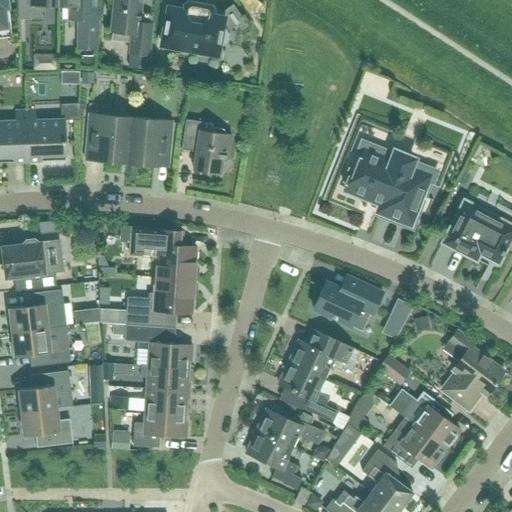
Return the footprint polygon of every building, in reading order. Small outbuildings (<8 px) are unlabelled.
[(57,5),(56,0),(28,0),(29,19),(41,19),(41,5),(57,5)] [(56,0),(57,5),(73,5),(73,19),(76,19),(75,48),(96,49),(99,0),(56,0)] [(130,33),(128,53),(148,55),(151,23),(138,22),(140,0),(112,0),(109,31),(130,33)] [(160,45),(216,55),(217,46),(225,41),(226,34),(217,20),(218,16),(211,15),(212,9),(210,6),(187,1),(183,4),(182,10),(167,7),(160,45)] [(358,92),(358,108),(380,109),(380,93),(358,92)] [(34,120),(33,110),(24,111),(26,161),(64,159),(63,119),(34,120)] [(15,121),(0,121),(0,161),(26,161),(24,111),(15,111),(15,121)] [(88,113),(85,142),(100,143),(98,161),(125,163),(129,117),(88,113)] [(129,117),(125,163),(152,165),(154,148),(168,149),(171,120),(129,117)] [(180,149),(195,151),(192,170),(219,174),(221,159),(226,160),(230,134),(201,130),(203,122),(184,119),(180,149)] [(347,167),(341,181),(346,183),(344,188),(344,189),(367,199),(369,194),(381,198),(379,203),(376,211),(383,213),(383,214),(409,224),(428,175),(408,167),(412,159),(393,151),(393,152),(388,166),(361,155),(360,155),(360,156),(354,170),(347,167)] [(497,263),(511,233),(511,225),(476,206),(475,208),(463,201),(441,242),(475,259),(478,253),(497,263)] [(54,232),(53,221),(37,222),(38,233),(54,232)] [(155,261),(154,277),(193,279),(193,277),(197,275),(197,266),(194,264),(194,262),(193,262),(194,246),(171,245),(172,231),(131,227),(128,254),(149,256),(149,261),(155,261)] [(33,237),(24,239),(22,244),(0,246),(4,278),(12,277),(14,291),(55,286),(53,271),(58,270),(54,240),(40,242),(40,241),(38,242),(33,237)] [(97,271),(107,271),(102,255),(96,255),(97,271)] [(193,279),(154,277),(153,293),(147,293),(147,298),(125,296),(124,324),(158,327),(166,327),(167,311),(190,313),(191,297),(192,297),(192,294),(196,292),(196,283),(193,281),(193,279)] [(349,326),(350,325),(360,329),(367,313),(371,315),(381,292),(353,279),(347,292),(339,288),(325,281),(312,309),(349,326)] [(99,305),(108,305),(108,288),(99,288),(99,305)] [(32,306),(8,309),(10,332),(65,325),(61,289),(31,293),(32,306)] [(100,323),(111,323),(112,309),(99,308),(99,315),(100,323)] [(148,342),(147,365),(187,368),(187,361),(190,358),(191,345),(173,344),(157,343),(158,327),(124,324),(123,341),(148,342)] [(39,365),(69,362),(66,338),(48,340),(46,328),(65,326),(65,325),(10,332),(13,355),(38,352),(39,365)] [(297,340),(287,362),(323,379),(329,366),(340,371),(342,367),(351,371),(360,352),(309,328),(302,342),(297,340)] [(440,389),(467,409),(480,391),(484,395),(502,371),(470,346),(471,344),(472,345),(473,343),(455,330),(454,331),(455,332),(444,346),(460,358),(451,369),(454,372),(440,389)] [(386,355),(376,368),(399,385),(408,372),(386,355)] [(302,409),(331,422),(337,411),(324,405),(328,397),(317,391),(323,379),(287,362),(277,383),(307,398),(302,409)] [(145,388),(185,391),(187,368),(147,365),(140,365),(139,376),(146,376),(145,388)] [(38,386),(17,389),(20,412),(55,408),(71,406),(67,370),(37,374),(38,386)] [(184,413),(185,391),(145,388),(144,410),(184,413)] [(422,392),(415,401),(410,397),(398,413),(403,417),(444,448),(458,429),(438,414),(443,408),(422,392)] [(56,420),(55,408),(20,412),(23,435),(44,433),(45,446),(71,443),(68,418),(56,420)] [(317,444),(323,431),(309,425),(313,418),(302,412),(298,420),(290,416),(288,420),(265,409),(255,431),(291,447),(297,435),(317,444)] [(184,413),(144,410),(143,423),(133,422),(131,445),(157,447),(158,435),(185,437),(186,423),(183,420),(184,413)] [(409,452),(429,467),(444,448),(403,417),(381,446),(402,462),(409,452)] [(111,429),(110,448),(128,449),(129,430),(111,429)] [(275,467),(270,477),(295,489),(300,478),(292,474),(296,465),(285,460),(291,447),(255,431),(244,452),(275,467)] [(376,449),(360,470),(376,482),(369,492),(396,511),(411,492),(387,474),(395,463),(376,449)] [(308,489),(324,501),(335,485),(319,474),(308,489)] [(293,500),(302,505),(309,492),(300,487),(293,500)] [(396,511),(369,492),(362,501),(353,495),(352,497),(342,490),(334,500),(331,498),(323,509),(327,511),(396,511)]
